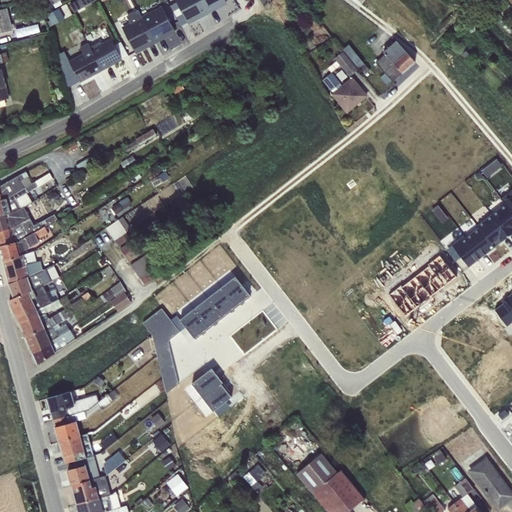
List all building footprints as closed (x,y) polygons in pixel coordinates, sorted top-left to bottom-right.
[(78,0),(70,5),(74,13),(97,1),(96,0),(78,0)] [(208,13),(200,0),(175,0),(177,2),(187,23),(198,17),(199,18),(208,13)] [(224,0),(200,0),(208,13),(227,3),(224,0)] [(177,2),(170,6),(181,26),(187,23),(177,2)] [(43,7),(30,10),(33,23),(46,20),(43,7)] [(162,7),(142,17),(155,42),(175,31),(162,7)] [(7,10),(0,11),(0,33),(13,31),(7,10)] [(60,10),(46,17),(49,27),(65,19),(60,10)] [(155,42),(142,17),(122,28),(135,52),(155,42)] [(38,24),(15,29),(17,37),(40,32),(38,24)] [(102,45),(91,50),(102,70),(121,59),(111,40),(102,45)] [(385,54),(376,62),(385,73),(380,77),(386,84),(391,80),(393,82),(415,62),(396,41),(383,53),(385,54)] [(100,42),(90,48),(91,50),(102,45),(100,42)] [(91,50),(90,48),(88,44),(80,48),(83,54),(69,62),(80,82),(102,70),(91,50)] [(349,45),(343,49),(358,69),(364,64),(349,45)] [(343,51),(334,59),(349,76),(358,70),(343,51)] [(64,52),(56,56),(65,89),(80,82),(69,62),(64,52)] [(366,64),(360,69),(366,76),(372,72),(366,64)] [(331,73),(322,80),(333,93),(332,94),(347,112),(366,96),(351,78),(342,85),(331,73)] [(181,83),(172,88),(175,94),(184,89),(181,83)] [(136,140),(121,149),(124,154),(156,135),(153,129),(135,139),(136,140)] [(74,141),(62,148),(66,153),(81,145),(79,141),(75,142),(74,141)] [(91,156),(76,165),(79,171),(104,157),(100,148),(90,154),(91,156)] [(132,156),(120,163),(125,171),(131,167),(133,170),(144,163),(141,160),(137,163),(132,156)] [(496,160),(489,165),(494,172),(501,166),(496,160)] [(489,165),(482,171),(487,177),(494,172),(489,165)] [(136,170),(125,178),(129,184),(141,177),(136,170)] [(0,186),(0,200),(7,199),(32,183),(25,171),(8,182),(8,181),(6,182),(7,182),(0,186)] [(165,171),(151,180),(155,186),(169,178),(165,171)] [(0,200),(0,215),(21,208),(16,199),(27,193),(53,178),(49,173),(32,183),(7,199),(0,200)] [(511,189),(500,198),(505,204),(511,213),(511,189)] [(55,192),(49,193),(46,197),(47,203),(52,206),(57,204),(60,200),(59,195),(55,192)] [(27,193),(16,199),(21,208),(24,207),(32,202),(27,193)] [(127,198),(111,208),(115,215),(131,204),(127,198)] [(511,213),(505,204),(491,215),(508,237),(511,233),(511,213)] [(0,215),(0,230),(30,218),(24,207),(21,208),(0,215)] [(0,230),(0,246),(44,226),(57,219),(54,214),(34,225),(30,218),(0,230)] [(477,226),(479,228),(492,243),(495,247),(501,242),(508,237),(491,215),(477,226)] [(122,217),(106,228),(114,241),(126,233),(124,230),(129,227),(122,217)] [(0,246),(0,249),(3,262),(21,256),(20,252),(39,242),(38,239),(48,234),(44,226),(0,246)] [(479,228),(466,238),(480,258),(495,247),(492,243),(479,228)] [(126,233),(114,241),(118,247),(130,239),(126,233)] [(464,236),(452,245),(461,257),(468,267),(480,258),(466,238),(464,236)] [(135,238),(120,249),(129,262),(144,252),(135,238)] [(452,245),(446,250),(455,262),(461,257),(452,245)] [(3,262),(9,284),(43,270),(40,261),(36,262),(34,252),(21,256),(3,262)] [(150,252),(131,265),(140,278),(151,270),(159,265),(150,252)] [(456,276),(440,255),(428,264),(429,266),(445,285),(456,276)] [(9,284),(14,298),(43,284),(60,277),(54,265),(43,270),(9,284)] [(431,296),(445,285),(429,266),(415,276),(431,296)] [(151,270),(140,278),(144,285),(156,277),(151,270)] [(431,296),(415,276),(402,287),(417,307),(431,296)] [(235,277),(221,288),(236,306),(239,304),(240,305),(250,297),(235,277)] [(102,294),(108,302),(116,297),(125,290),(120,282),(110,288),(110,289),(102,294)] [(9,300),(16,317),(52,302),(58,297),(54,289),(47,293),(43,284),(14,298),(9,300)] [(405,316),(417,307),(402,287),(400,285),(388,294),(405,316)] [(207,298),(223,318),(234,310),(233,308),(236,306),(221,288),(207,298)] [(82,296),(87,304),(94,300),(88,292),(82,296)] [(124,293),(111,302),(118,311),(131,302),(124,293)] [(511,297),(510,295),(501,302),(503,304),(495,310),(507,326),(511,322),(511,297)] [(82,298),(70,306),(74,313),(86,304),(82,298)] [(207,298),(194,309),(208,328),(211,326),(212,327),(223,318),(207,298)] [(25,337),(53,327),(73,313),(69,307),(48,319),(46,313),(61,307),(58,300),(52,302),(16,317),(25,337)] [(161,309),(143,323),(152,335),(166,394),(178,385),(168,341),(180,332),(170,320),(161,309)] [(194,309),(180,320),(186,328),(195,340),(206,331),(205,330),(208,328),(194,309)] [(176,315),(170,320),(180,332),(186,328),(180,320),(176,315)] [(53,327),(25,337),(30,349),(69,329),(65,324),(54,330),(53,327)] [(69,329),(30,349),(37,365),(75,340),(69,329)] [(139,349),(131,355),(135,360),(143,354),(139,349)] [(211,369),(192,384),(202,398),(222,382),(211,369)] [(98,376),(94,382),(101,388),(106,381),(98,376)] [(222,382),(202,398),(213,412),(214,411),(226,401),(231,397),(228,393),(230,392),(222,382)] [(87,411),(53,420),(59,442),(80,435),(76,421),(86,419),(100,408),(102,410),(119,396),(114,390),(99,402),(87,411)] [(87,411),(99,402),(96,395),(74,402),(71,391),(47,398),(53,420),(87,411)] [(226,401),(214,411),(218,417),(230,407),(226,401)] [(157,413),(150,419),(158,429),(165,423),(157,413)] [(80,435),(59,442),(66,464),(74,461),(93,455),(87,433),(80,435)] [(113,433),(100,442),(105,450),(118,440),(113,433)] [(161,434),(152,442),(162,453),(171,445),(161,434)] [(119,451),(103,463),(106,474),(125,460),(119,451)] [(442,452),(434,457),(438,464),(446,458),(442,452)] [(322,453),(296,474),(327,511),(348,511),(365,498),(341,470),(337,472),(322,453)] [(93,455),(74,461),(75,468),(67,470),(72,485),(99,477),(93,455)] [(169,456),(161,462),(167,471),(175,466),(169,456)] [(511,493),(486,459),(470,471),(496,506),(503,501),(505,503),(511,497),(511,493)] [(177,474),(166,482),(173,490),(177,495),(187,488),(184,484),(186,483),(179,474),(178,475),(177,474)] [(99,477),(72,485),(77,504),(111,494),(106,475),(99,477)] [(454,486),(462,497),(473,489),(465,478),(454,486)] [(111,494),(77,504),(79,511),(128,511),(126,506),(120,508),(116,493),(111,494)] [(460,498),(454,503),(461,511),(479,511),(467,494),(462,497),(461,498),(460,498)] [(433,495),(422,502),(430,511),(442,511),(445,510),(433,495)] [(430,511),(422,502),(419,498),(413,503),(411,500),(405,505),(410,511),(430,511)] [(182,499),(174,507),(177,511),(184,511),(190,508),(182,499)] [(461,511),(454,503),(447,509),(449,511),(461,511)]
